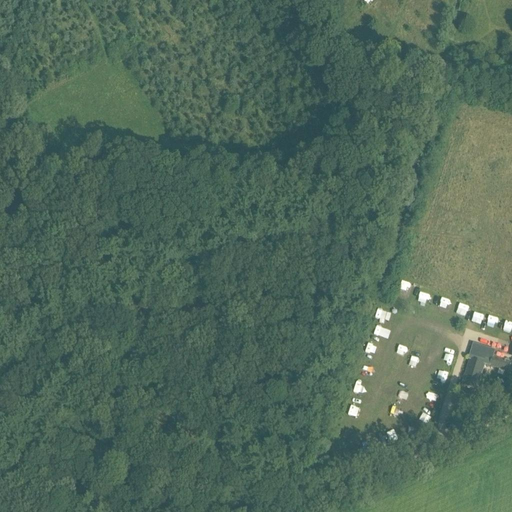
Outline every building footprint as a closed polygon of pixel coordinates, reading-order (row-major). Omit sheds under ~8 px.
[(431,194),(429,201),(436,203),(438,196),(431,194)] [(435,218),(436,209),(425,207),(424,216),(435,218)] [(442,250),(443,242),(435,242),(434,250),(442,250)] [(415,244),(415,254),(424,254),(425,244),(415,244)] [(448,284),(447,294),(456,295),(457,286),(448,284)] [(379,329),(376,337),(385,340),(388,332),(379,329)] [(489,367),(507,372),(508,372),(511,362),(492,356),(489,367)] [(476,389),(484,363),(471,359),(463,385),(476,389)]
